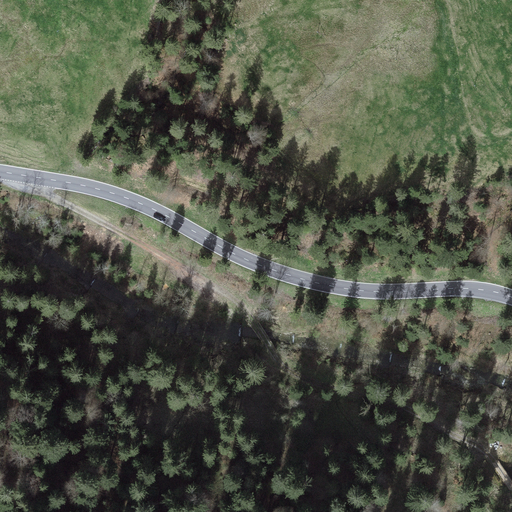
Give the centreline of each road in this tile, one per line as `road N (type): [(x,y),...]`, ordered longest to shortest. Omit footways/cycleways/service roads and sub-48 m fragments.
road 1 (track): [(30,176),(238,301),(277,363),(404,405),(482,447),(511,479)]
road 2 (secondary): [(0,171),(126,198),(301,278),(353,289),(472,288),(511,297)]
road 3 (track): [(334,387),(337,409),(416,511)]
